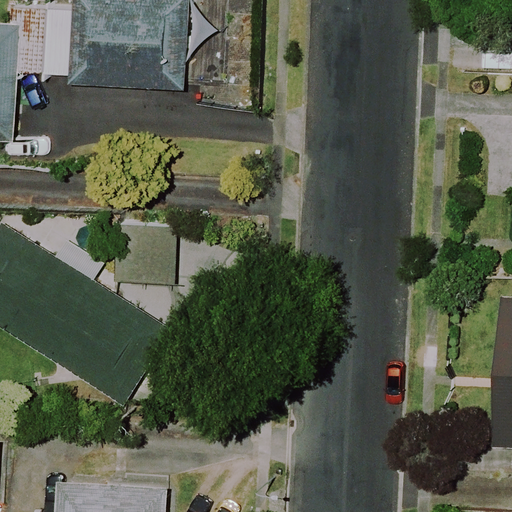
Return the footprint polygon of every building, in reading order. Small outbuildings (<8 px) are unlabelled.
[(225,0),(70,0),(71,9),(12,8),(11,22),(0,21),(0,137),(18,138),(20,73),(72,75),(72,82),(223,87),(225,0)] [(179,239),(223,241),(225,212),(226,190),(170,188),(168,225),(124,222),(118,280),(175,285),(179,239)] [(0,325),(131,403),(176,327),(0,222),(0,325)] [(490,443),(511,443),(511,299),(497,299),(490,443)] [(0,511),(3,436),(0,436),(0,511),(168,511),(170,485),(57,480),(55,511),(0,511)]
